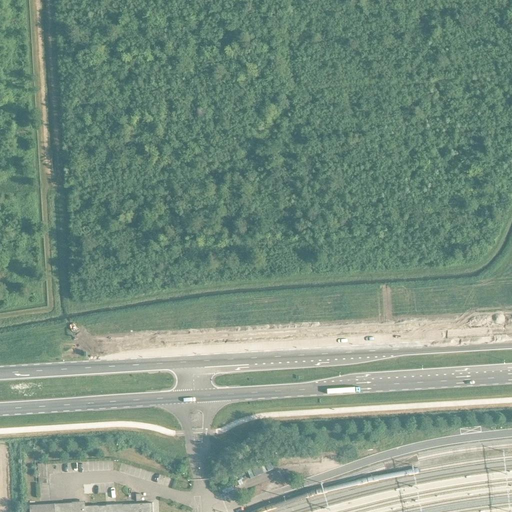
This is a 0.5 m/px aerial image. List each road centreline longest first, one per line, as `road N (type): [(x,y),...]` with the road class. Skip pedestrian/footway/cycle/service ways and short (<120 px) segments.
road 1 (primary): [(0,413),(511,381)]
road 2 (primary): [(511,343),(0,373)]
